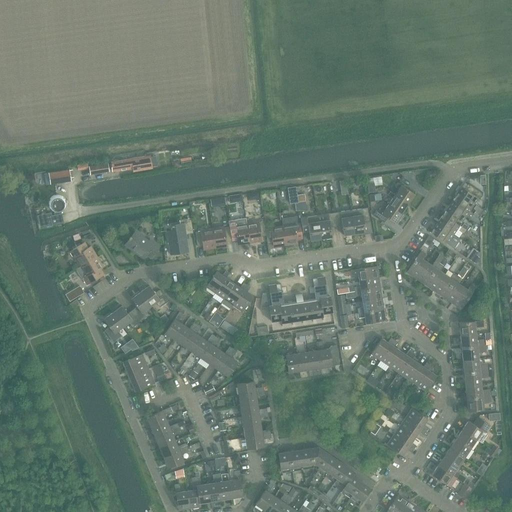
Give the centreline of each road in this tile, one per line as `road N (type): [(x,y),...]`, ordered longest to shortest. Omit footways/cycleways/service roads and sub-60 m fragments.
road 1 (residential): [(172,511),(89,318),(91,306),(151,271),(389,246)]
road 2 (residential): [(405,477),(449,402),(444,360),(401,326),(389,246)]
road 3 (residential): [(389,246),(451,171),(511,160)]
